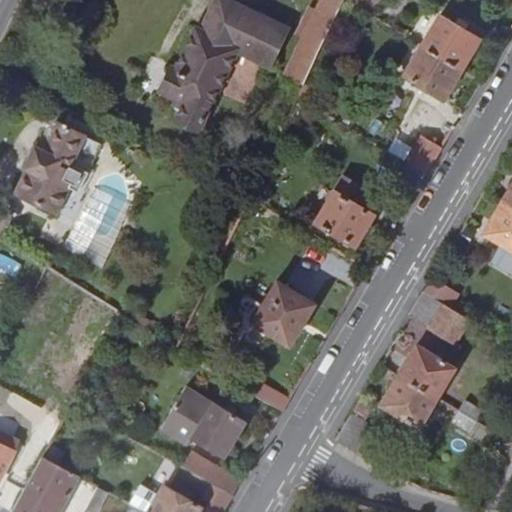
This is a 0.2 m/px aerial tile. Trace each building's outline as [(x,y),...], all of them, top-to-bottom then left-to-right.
[(271,68),(288,30),(228,0),(216,0),(202,31),(197,28),(176,69),(172,68),(160,89),(185,102),(175,120),(198,132),(238,51),(271,68)] [(286,76),(306,85),(343,10),(322,0),(286,76)] [(352,0),(376,11),(381,0),(352,0)] [(480,40),(441,17),(423,47),(462,70),(480,40)] [(444,100),(462,70),(423,47),(406,77),(444,100)] [(53,190),(79,135),(54,122),(40,151),(32,147),(23,166),(25,167),(13,192),(53,212),(61,195),(53,190)] [(442,152),(427,144),(413,167),(428,176),(442,152)] [(511,185),(501,203),(511,209),(511,185)] [(354,246),(373,216),(334,192),(316,223),(354,246)] [(484,234),(511,249),(511,209),(501,203),(484,234)] [(0,235),(11,218),(0,211),(0,235)] [(446,305),(455,292),(434,279),(425,293),(446,305)] [(291,348),(317,306),(278,282),(253,325),(291,348)] [(470,319),(446,305),(425,293),(411,317),(455,343),(470,319)] [(435,356),(417,345),(400,375),(437,398),(455,368),(443,360),(445,356),(437,351),(435,356)] [(406,419),(419,427),(437,398),(400,375),(382,405),(399,415),(396,419),(403,424),(406,419)] [(282,394),(265,384),(257,397),(274,406),(282,394)] [(188,447),(193,439),(224,459),(245,424),(188,386),(162,430),(188,447)] [(285,412),(293,401),(282,394),(274,406),(285,412)] [(465,402),(459,410),(477,421),(482,412),(465,402)] [(511,442),(477,421),(459,410),(453,419),(511,454),(511,442)] [(357,453),(372,427),(352,415),(336,441),(357,453)] [(34,439),(49,448),(62,425),(46,416),(34,439)] [(0,475),(17,443),(0,434),(0,475)] [(243,482),(191,454),(183,467),(235,497),(243,482)] [(12,511),(57,511),(77,477),(43,458),(12,511)] [(224,511),(235,497),(183,467),(177,479),(205,495),(203,500),(224,511)] [(508,511),(511,506),(511,479),(504,475),(485,510),(494,511),(508,511)] [(199,511),(203,506),(166,485),(149,511),(199,511)]
